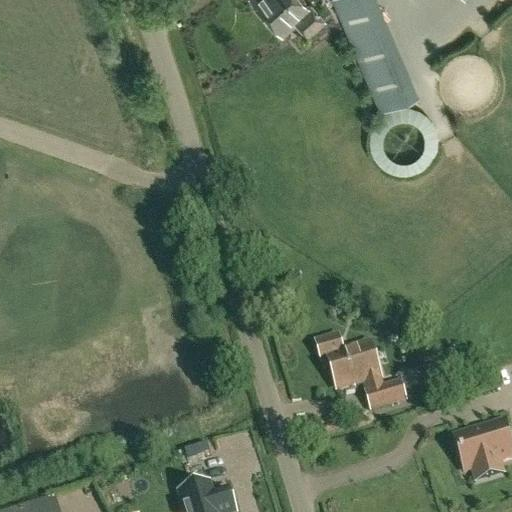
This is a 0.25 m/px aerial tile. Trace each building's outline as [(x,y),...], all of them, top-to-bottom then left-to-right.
[(251,0),(283,35),(297,23),(308,36),(326,20),(311,3),(309,5),(304,0),(251,0)] [(373,0),(335,0),(352,38),(383,23),(373,0)] [(383,23),(352,38),(377,98),(410,84),(383,23)] [(504,34),(488,40),(493,55),(509,49),(504,34)] [(338,336),(316,343),(322,361),(329,359),(338,389),(370,380),(373,391),(367,393),(372,410),(406,399),(401,383),(383,388),(379,377),(380,376),(370,344),(343,352),(338,336)] [(426,384),(437,381),(433,366),(422,369),(426,384)] [(477,375),(462,375),(462,389),(478,388),(477,375)] [(511,458),(503,429),(457,442),(467,474),(511,462),(511,458)] [(209,486),(179,495),(184,511),(234,511),(228,490),(212,495),(209,486)] [(58,511),(55,498),(6,511),(58,511)]
